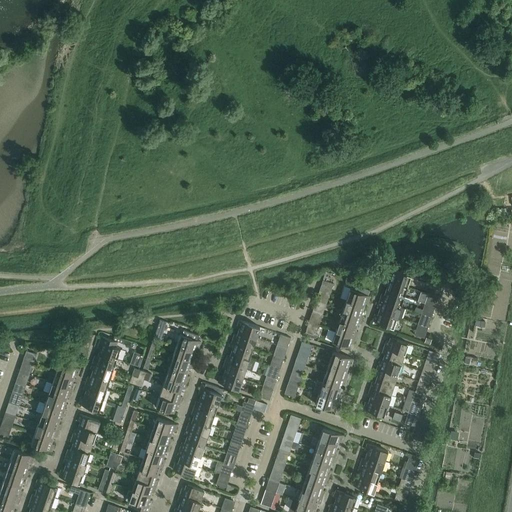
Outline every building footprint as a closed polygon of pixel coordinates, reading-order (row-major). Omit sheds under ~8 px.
[(389,273),(386,279),(407,286),(411,275),(394,270),(393,274),(389,273)] [(325,271),(322,280),(329,282),(331,273),(325,271)] [(388,287),(387,291),(403,296),(407,286),(386,279),(384,285),(388,287)] [(344,286),(340,297),(346,300),(363,305),(364,302),(368,303),(370,296),(370,295),(354,290),(350,289),(350,288),(344,286)] [(429,288),(428,293),(438,296),(440,292),(429,288)] [(382,293),(379,300),(400,307),(403,296),(387,291),(386,295),(382,293)] [(346,300),(343,310),(363,317),(365,311),(362,309),(363,305),(346,300)] [(381,307),(380,311),(396,317),(397,316),(401,318),(405,308),(400,307),(379,300),(377,306),(381,307)] [(343,310),(339,320),(356,326),(357,322),(361,323),(363,317),(343,310)] [(393,327),(396,317),(380,311),(379,315),(375,314),(372,321),(393,327)] [(419,318),(417,324),(428,327),(430,321),(419,318)] [(241,328),(240,332),(256,337),(260,327),(239,320),(237,327),(241,328)] [(339,320),(336,331),(356,337),(358,331),(355,330),(356,326),(339,320)] [(180,334),(177,345),(193,350),(195,347),(198,348),(201,341),(195,339),(197,334),(184,330),(182,335),(180,334)] [(305,331),(303,336),(314,339),(315,335),(305,332),(305,331)] [(354,344),(356,337),(336,331),(332,341),(349,347),(350,342),(354,344)] [(234,335),(232,341),(252,348),(256,337),(240,332),(238,336),(234,335)] [(102,350),(100,353),(117,359),(120,348),(116,347),(118,341),(101,336),(97,348),(102,350)] [(386,340),(384,347),(404,354),(408,343),(392,337),(390,342),(386,340)] [(234,348),(232,352),(249,358),(252,348),(232,341),(230,347),(234,348)] [(177,345),(173,355),(194,362),(196,356),(192,354),(193,350),(177,345)] [(386,354),(384,358),(401,364),(404,354),(384,347),(382,353),(386,354)] [(26,350),(23,361),(33,365),(36,354),(26,350)] [(429,351),(425,361),(436,364),(439,354),(429,351)] [(227,357),(225,361),(245,368),(251,370),(255,360),(249,358),(246,357),(232,352),(231,356),(227,355),(227,357)] [(333,352),(329,362),(346,368),(347,364),(351,365),(353,359),(333,352)] [(95,356),(93,362),(113,369),(117,359),(100,353),(99,357),(95,356)] [(173,355),(170,365),(186,371),(188,367),(191,368),(194,362),(173,355)] [(133,364),(135,365),(139,366),(142,360),(135,358),(133,364)] [(379,361),(377,367),(397,374),(401,364),(384,358),(383,362),(379,361)] [(59,361),(55,372),(72,378),(73,374),(77,375),(80,368),(59,361)] [(227,369),(226,373),(242,378),(245,368),(225,361),(223,368),(227,369)] [(95,370),(93,374),(110,379),(113,369),(93,362),(91,368),(95,370)] [(329,362),(326,372),(346,379),(348,373),(345,372),(346,368),(329,362)] [(424,364),(422,370),(432,374),(434,367),(424,364)] [(170,365),(166,376),(187,382),(189,376),(185,375),(186,371),(170,365)] [(379,375),(377,379),(394,384),(397,374),(377,367),(375,374),(379,375)] [(135,368),(132,375),(138,377),(141,370),(135,368)] [(141,370),(138,377),(144,379),(147,372),(141,370)] [(422,370),(420,376),(430,380),(432,374),(422,370)] [(55,372),(52,382),(73,390),(75,383),(71,382),(72,378),(55,372)] [(147,372),(144,379),(150,381),(152,374),(147,372)] [(326,372),(322,383),(339,388),(340,384),(344,386),(346,379),(326,372)] [(220,375),(218,382),(238,389),(242,378),(226,373),(224,376),(220,375)] [(88,376),(86,383),(106,389),(110,379),(93,374),(92,378),(88,376)] [(129,382),(134,384),(136,385),(138,377),(132,375),(129,382)] [(166,376),(163,386),(179,391),(180,387),(184,389),(187,382),(166,376)] [(420,376),(418,381),(429,385),(430,380),(420,376)] [(138,377),(136,385),(142,387),(144,379),(138,377)] [(372,381),(370,388),(390,394),(394,384),(377,379),(376,383),(372,381)] [(201,386),(198,393),(203,395),(201,398),(218,404),(221,393),(222,388),(207,382),(203,381),(201,386)] [(52,382),(49,393),(65,398),(67,394),(71,396),(73,390),(52,382)] [(88,390),(86,394),(103,400),(106,389),(86,383),(84,389),(88,390)] [(322,383),(319,393),(340,400),(342,394),(338,392),(339,388),(322,383)] [(415,391),(425,395),(427,388),(417,385),(416,387),(415,391)] [(163,386),(159,396),(180,403),(182,397),(178,395),(179,391),(163,386)] [(14,387),(12,392),(22,395),(24,390),(14,387)] [(372,395),(371,399),(387,405),(390,394),(370,388),(368,394),(372,395)] [(406,399),(406,400),(411,401),(413,397),(423,401),(425,395),(415,391),(410,390),(409,389),(406,399)] [(49,393),(45,403),(66,410),(68,403),(64,402),(65,398),(49,393)] [(337,406),(340,400),(319,393),(315,404),(332,409),(333,405),(337,406)] [(81,396),(79,403),(83,405),(81,409),(97,414),(99,410),(103,400),(86,394),(85,398),(81,396)] [(178,409),(180,403),(159,396),(156,407),(172,412),(174,408),(178,409)] [(196,401),(194,407),(214,414),(218,404),(201,398),(200,402),(196,401)] [(383,415),(387,405),(371,399),(369,403),(365,402),(363,409),(383,415)] [(406,400),(402,410),(408,412),(411,401),(406,400)] [(408,412),(418,415),(422,405),(411,401),(408,412)] [(45,403),(42,413),(58,419),(59,415),(63,416),(66,410),(45,403)] [(195,415),(194,418),(211,424),(214,414),(194,407),(192,414),(195,415)] [(415,426),(418,415),(408,412),(404,423),(415,426)] [(42,413),(38,423),(59,430),(61,424),(57,423),(58,419),(42,413)] [(82,422),(80,426),(97,432),(100,421),(80,414),(77,421),(82,422)] [(157,417),(154,428),(171,434),(172,430),(175,431),(178,425),(157,417)] [(189,422),(187,428),(207,435),(211,424),(194,418),(193,423),(189,422)] [(38,423),(35,434),(51,439),(53,435),(57,437),(59,430),(38,423)] [(75,429),(73,435),(93,442),(97,432),(80,426),(79,430),(75,429)] [(154,428),(150,438),(170,446),(173,439),(169,438),(171,434),(154,428)] [(189,436),(187,440),(204,445),(207,435),(187,428),(185,434),(189,436)] [(323,428),(319,439),(336,444),(337,441),(341,442),(343,435),(323,428)] [(10,432),(0,429),(0,433),(4,435),(2,438),(7,440),(10,432)] [(31,444),(35,446),(52,451),(54,444),(50,443),(51,439),(35,434),(31,444)] [(75,443),(73,446),(90,452),(93,442),(73,435),(71,441),(75,443)] [(150,438),(146,448),(164,454),(165,451),(168,452),(170,446),(150,438)] [(319,439),(316,449),(336,456),(338,450),(334,448),(336,444),(319,439)] [(182,442),(180,448),(200,455),(204,445),(187,440),(186,444),(182,442)] [(228,447),(239,451),(240,446),(230,442),(228,447)] [(369,451),(367,455),(384,461),(388,450),(367,443),(365,450),(369,451)] [(68,449),(66,455),(86,462),(90,452),(73,446),(72,450),(68,449)] [(146,448),(143,458),(163,465),(165,460),(162,459),(164,454),(146,448)] [(182,456),(180,459),(196,466),(200,455),(180,448),(178,455),(182,456)] [(14,449),(10,460),(25,464),(27,465),(28,462),(32,463),(34,456),(14,449)] [(316,449),(312,459),(328,464),(329,465),(331,461),(334,462),(336,456),(316,449)] [(111,451),(108,458),(114,460),(117,453),(111,451)] [(117,453),(114,460),(121,463),(123,455),(117,453)] [(68,463),(66,467),(83,472),(86,462),(66,455),(64,462),(68,463)] [(362,458),(360,464),(361,464),(380,471),(384,461),(367,455),(366,459),(362,458)] [(106,466),(110,467),(112,468),(113,464),(114,460),(108,458),(106,466)] [(143,458),(139,469),(156,475),(157,471),(161,472),(163,465),(143,458)] [(175,462),(173,468),(173,469),(193,476),(196,466),(180,459),(179,463),(175,462)] [(312,459),(309,469),(329,476),(331,470),(328,469),(329,465),(328,464),(312,459)] [(10,460),(7,469),(27,477),(30,470),(26,469),(27,465),(25,464),(10,460)] [(113,464),(112,468),(118,470),(121,463),(114,460),(113,464)] [(361,472),(359,475),(377,481),(377,480),(382,482),(385,474),(380,472),(380,471),(361,464),(360,464),(358,471),(361,472)] [(61,469),(59,476),(79,483),(83,472),(66,467),(65,471),(61,469)] [(7,469),(4,480),(20,486),(21,482),(25,483),(27,477),(7,469)] [(139,469),(136,479),(156,486),(159,480),(154,478),(156,475),(139,469)] [(309,469),(305,480),(323,486),(324,482),(327,483),(329,476),(309,469)] [(355,478),(353,485),(373,492),(377,481),(359,475),(358,479),(355,478)] [(39,487),(38,492),(54,497),(58,486),(37,479),(35,486),(39,487)] [(136,479),(132,489),(149,495),(150,491),(154,492),(156,486),(136,479)] [(4,480),(0,490),(21,497),(23,491),(19,489),(20,486),(4,480)] [(305,480),(302,490),(322,497),(325,490),(321,489),(323,486),(305,480)] [(182,488),(180,493),(200,500),(204,490),(187,485),(186,489),(182,488)] [(133,502),(132,506),(148,511),(151,500),(147,499),(149,495),(132,489),(132,491),(129,490),(127,497),(130,497),(129,500),(133,502)] [(0,490),(0,501),(13,506),(14,502),(19,503),(21,497),(0,490)] [(302,490),(298,500),(316,506),(317,502),(320,503),(322,497),(302,490)] [(337,498),(336,501),(353,507),(356,497),(336,490),(333,496),(337,498)] [(32,494),(30,501),(51,507),(54,497),(38,492),(36,495),(32,494)] [(182,501),(180,505),(197,511),(200,500),(180,493),(178,500),(182,501)] [(263,496),(260,504),(271,507),(273,499),(263,496)] [(295,511),(297,511),(317,511),(318,511),(315,510),(316,506),(298,500),(293,498),(288,511),(295,511)] [(0,501),(0,511),(15,511),(16,511),(12,510),(13,506),(0,501)] [(32,508),(30,511),(48,511),(51,507),(30,501),(28,507),(32,508)] [(224,501),(221,508),(231,511),(234,505),(224,501)] [(331,504),(329,510),(333,511),(350,511),(353,507),(336,501),(335,505),(331,504)]
